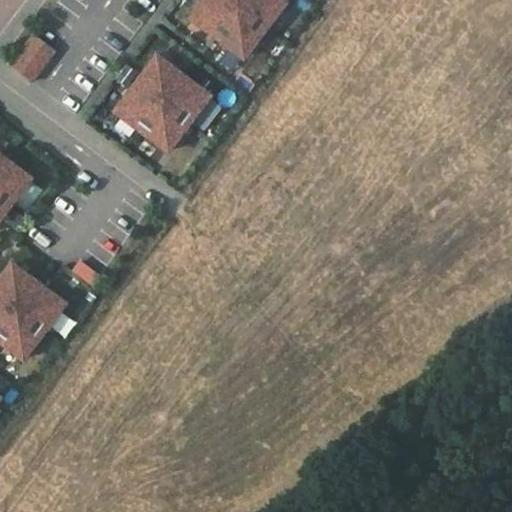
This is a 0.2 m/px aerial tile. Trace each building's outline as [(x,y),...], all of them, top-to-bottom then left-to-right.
[(207,0),(192,21),(244,60),(286,4),(280,0),(207,0)] [(32,38),(11,66),(31,81),(52,54),(32,38)] [(142,78),(115,115),(167,154),(209,98),(157,59),(142,78)] [(0,212),(30,173),(0,150),(0,212)] [(0,272),(0,338),(21,355),(64,299),(11,259),(0,272)] [(78,261),(72,269),(90,282),(96,274),(78,261)]
